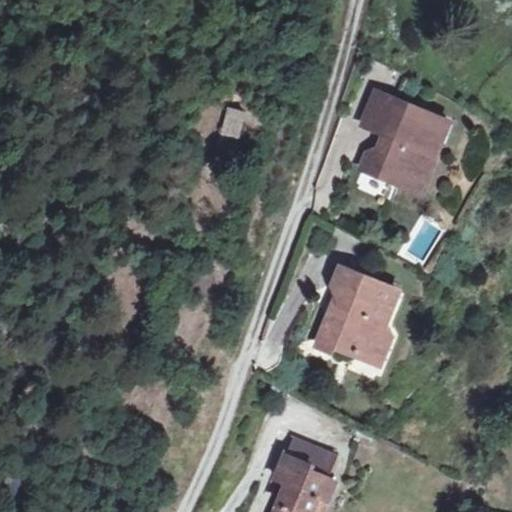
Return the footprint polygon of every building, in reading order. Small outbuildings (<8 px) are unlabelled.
[(379,92),(377,97),(408,110),(410,105),(379,92)] [(403,177),(426,187),(439,154),(431,151),(443,118),(410,105),(408,110),(377,97),(365,126),(388,135),(381,153),(377,152),(369,154),(364,168),(401,183),(403,177)] [(252,114),(232,108),(224,136),(244,142),(252,114)] [(452,122),(443,118),(431,151),(439,154),(452,122)] [(423,193),(426,187),(403,177),(401,183),(423,193)] [(359,347),(356,355),(382,365),(393,337),(387,325),(401,292),(342,268),(334,288),(339,297),(343,305),(337,320),(330,318),(319,348),(336,354),(338,348),(341,340),(359,347)] [(339,297),(330,318),(337,320),(343,305),(339,297)] [(338,348),(356,355),(359,347),(341,340),(338,348)] [(276,511),(314,511),(318,502),(326,505),(335,480),(328,477),(335,457),(299,442),(293,458),(286,456),(276,481),(287,485),(282,499),(276,511)] [(271,494),(282,499),(287,485),(276,481),(271,494)] [(318,502),(314,511),(322,511),(326,505),(318,502)]
